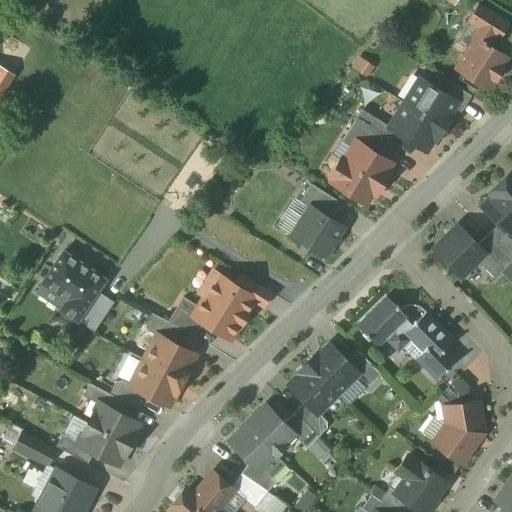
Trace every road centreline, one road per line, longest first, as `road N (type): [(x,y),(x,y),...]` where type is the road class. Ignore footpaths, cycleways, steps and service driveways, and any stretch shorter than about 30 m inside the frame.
road 1 (residential): [(387,235),(188,428),(139,511)]
road 2 (residential): [(387,235),(469,309),(500,350),(511,387),(504,439),(454,511)]
road 3 (residential): [(511,108),(387,235)]
